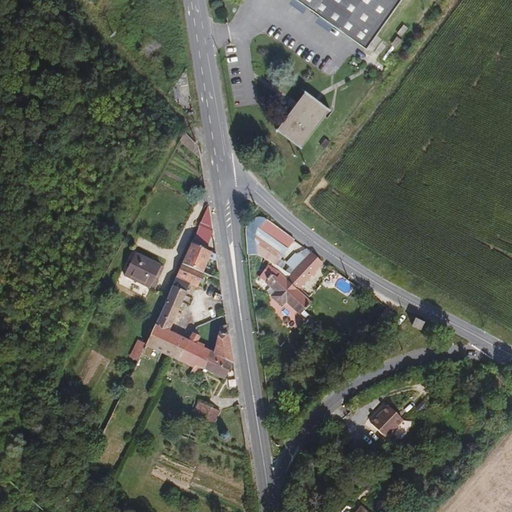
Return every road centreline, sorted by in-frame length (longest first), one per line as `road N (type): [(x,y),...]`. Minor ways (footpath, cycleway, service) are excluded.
road 1 (secondary): [(507,353),(363,276),(254,191),(221,175)]
road 2 (secondary): [(268,498),(221,175)]
road 3 (secondary): [(268,498),(281,459),(314,413),(353,383),(419,356),(507,353)]
road 4 (track): [(76,0),(218,149)]
road 5 (secondary): [(221,175),(195,0)]
